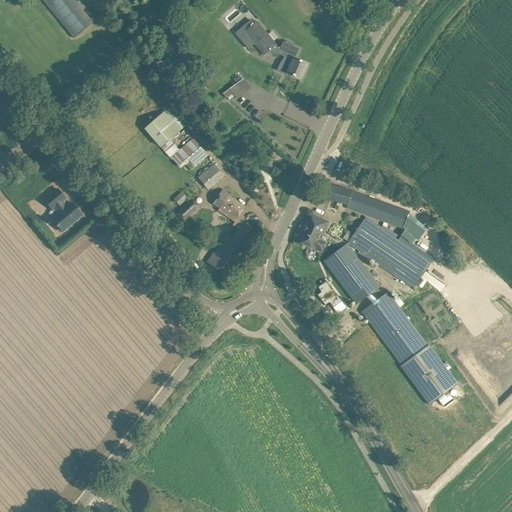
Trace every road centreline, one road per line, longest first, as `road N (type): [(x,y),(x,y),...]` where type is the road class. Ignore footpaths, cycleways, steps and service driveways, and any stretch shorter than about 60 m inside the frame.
road 1 (unclassified): [(222,320),(164,267),(0,72)]
road 2 (tertiary): [(261,294),(264,266),(359,62),(400,0)]
road 3 (tertiary): [(414,511),(364,416),(261,294)]
road 4 (tertiary): [(74,511),(222,320)]
